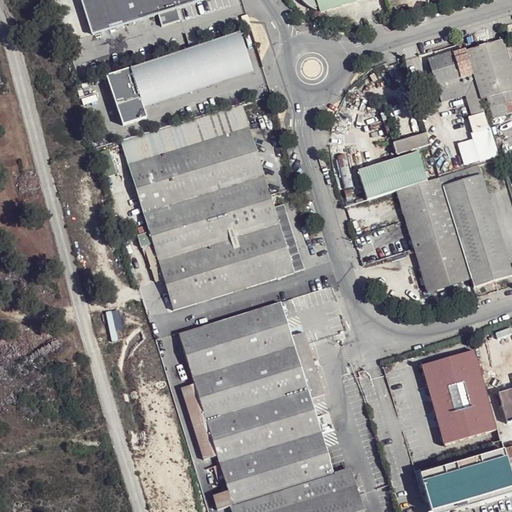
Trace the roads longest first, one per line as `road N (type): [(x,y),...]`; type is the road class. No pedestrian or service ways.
road 1 (unclassified): [(0,8),(143,511)]
road 2 (unclassified): [(379,318),(356,296),(345,269),(306,149),(298,92)]
road 3 (residential): [(511,6),(337,59)]
road 4 (residential): [(511,305),(426,331),(379,318)]
